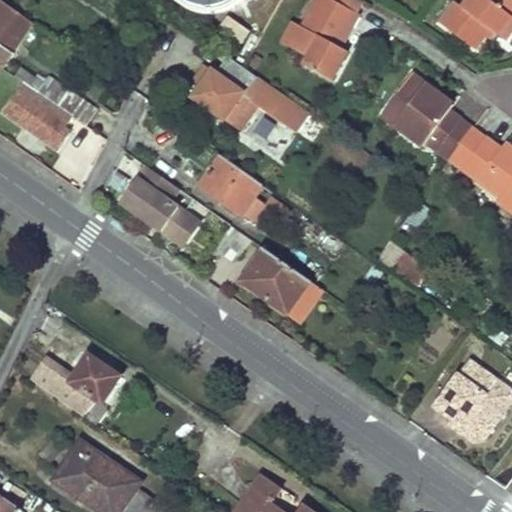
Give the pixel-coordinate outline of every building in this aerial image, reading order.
[(0,0),(0,64),(5,68),(15,54),(10,49),(0,42),(0,39),(20,12),(1,0),(0,0)] [(201,0),(204,2),(209,6),(214,8),(220,9),(226,9),(232,8),(238,6),(243,3),(246,0),(201,0)] [(346,0),(318,0),(304,28),(294,22),(283,43),(310,57),(304,67),(331,82),(348,51),(342,48),(360,15),(343,6),(346,0)] [(456,6),(442,24),(476,47),(489,30),(505,39),(511,29),(511,0),(470,0),(463,10),(456,6)] [(20,12),(0,39),(0,42),(10,49),(31,20),(20,12)] [(227,15),(218,28),(223,32),(232,19),(227,15)] [(223,32),(244,46),(252,32),(232,19),(223,32)] [(205,83),(194,97),(226,120),(244,95),(298,132),(310,116),(229,58),(217,74),(208,85),(205,83)] [(0,64),(0,90),(30,111),(43,93),(5,68),(0,64)] [(213,71),(205,83),(208,85),(217,74),(213,71)] [(413,75),(383,115),(424,146),(427,143),(438,151),(438,150),(461,120),(450,111),(454,105),(413,75)] [(57,82),(47,96),(61,106),(70,91),(57,82)] [(96,108),(70,91),(61,106),(81,120),(87,123),(96,108)] [(43,93),(30,111),(71,140),(81,120),(61,106),(47,96),(43,93)] [(81,120),(71,140),(77,143),(90,126),(87,123),(81,120)] [(451,159),(474,129),(461,120),(438,150),(451,159)] [(474,129),(451,159),(501,197),(499,200),(511,210),(511,148),(505,143),(500,149),(474,129)] [(224,156),(202,186),(250,221),(254,216),(259,219),(264,230),(275,238),(294,212),(273,198),(268,204),(258,198),(267,186),(224,156)] [(173,203),(182,190),(149,167),(124,204),(177,241),(194,217),(173,203)] [(185,247),(202,223),(194,217),(177,241),(185,247)] [(232,229),(223,249),(240,257),(249,237),(232,229)] [(388,242),(378,259),(418,282),(428,265),(388,242)] [(268,250),(257,264),(265,269),(252,287),(291,314),(314,282),(268,250)] [(257,264),(245,282),(252,287),(265,269),(257,264)] [(314,282),(291,314),(302,322),(325,290),(314,282)] [(469,353),(436,398),(451,410),(465,418),(460,425),(473,435),(482,433),(507,401),(486,385),(495,372),(469,353)] [(91,357),(73,384),(103,404),(121,378),(91,357)] [(486,385),(507,401),(511,394),(511,393),(510,381),(495,372),(486,385)] [(447,415),(460,425),(465,418),(451,410),(447,415)] [(83,440),(54,482),(99,511),(144,511),(152,500),(139,489),(143,482),(83,440)] [(262,478),(238,511),(312,511),(306,507),(302,511),(281,511),(271,505),(281,490),(262,478)] [(0,511),(19,511),(21,510),(0,495),(0,511)]
